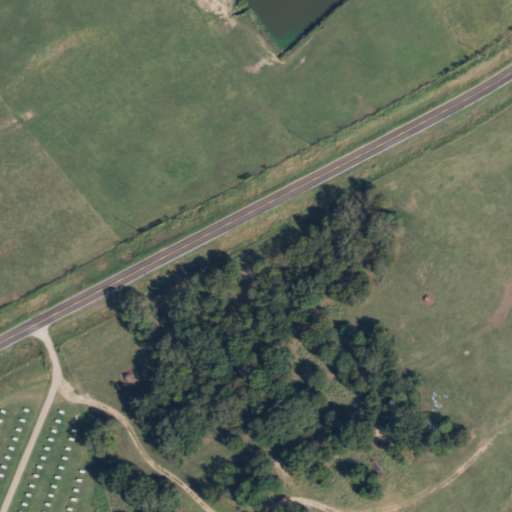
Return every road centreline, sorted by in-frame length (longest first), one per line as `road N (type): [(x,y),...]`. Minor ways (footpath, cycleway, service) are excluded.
road 1 (tertiary): [(0,345),(511,75)]
road 2 (residential): [(0,429),(58,378),(54,346),(37,326)]
